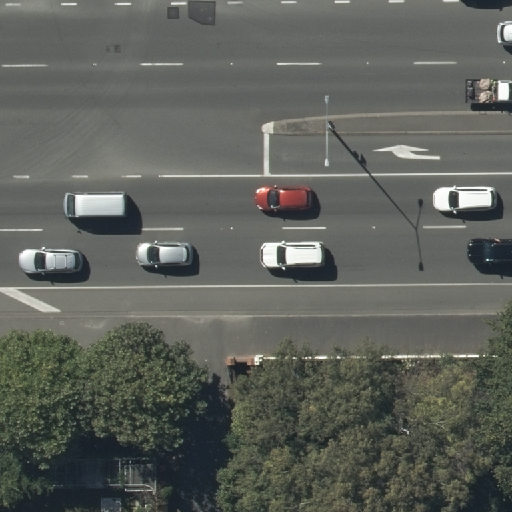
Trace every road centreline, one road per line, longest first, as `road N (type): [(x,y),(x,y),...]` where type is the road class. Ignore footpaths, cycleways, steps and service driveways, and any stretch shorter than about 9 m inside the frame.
road 1 (trunk): [(112,65),(511,63)]
road 2 (trunk): [(511,226),(118,227)]
road 3 (tertiary): [(118,227),(112,65)]
